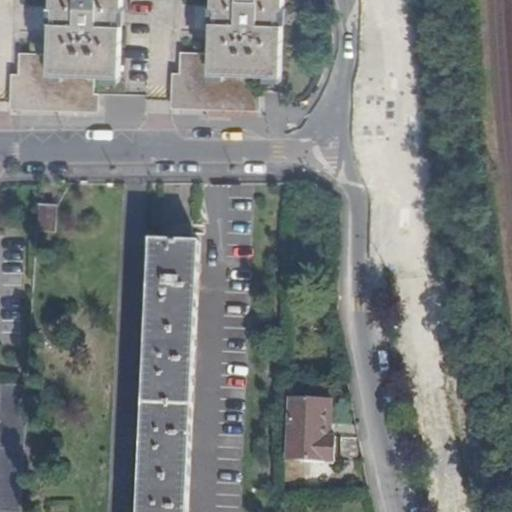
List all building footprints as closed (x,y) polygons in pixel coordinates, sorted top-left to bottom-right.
[(122,79),(124,0),(52,0),(50,57),(22,56),(20,105),(95,107),(97,77),(122,79)] [(283,78),(285,0),(214,0),(213,56),(182,55),(181,105),(258,107),(258,96),(257,96),(258,77),(283,78)] [(55,236),(57,212),(39,211),(38,236),(55,236)] [(138,511),(188,511),(200,249),(150,246),(138,511)] [(0,511),(19,511),(27,390),(0,389),(0,395),(0,511)] [(321,441),(322,405),(291,404),(288,465),(335,467),(336,443),(330,442),(321,441)] [(332,406),(322,405),(321,441),(330,442),(332,406)]
